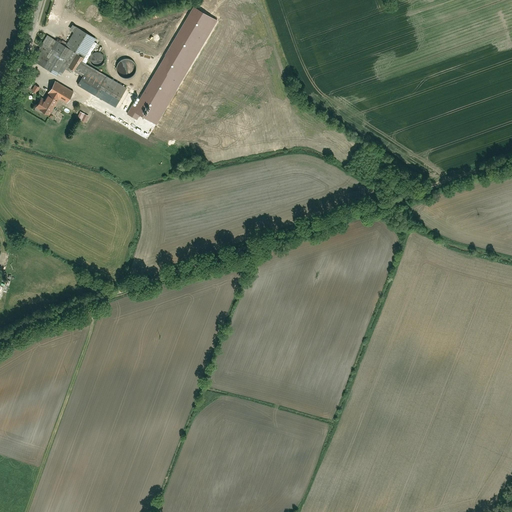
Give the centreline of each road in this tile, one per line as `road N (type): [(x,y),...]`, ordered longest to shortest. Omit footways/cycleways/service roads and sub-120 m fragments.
road 1 (track): [(511,160),(75,306),(0,339)]
road 2 (tertiary): [(40,0),(0,132)]
